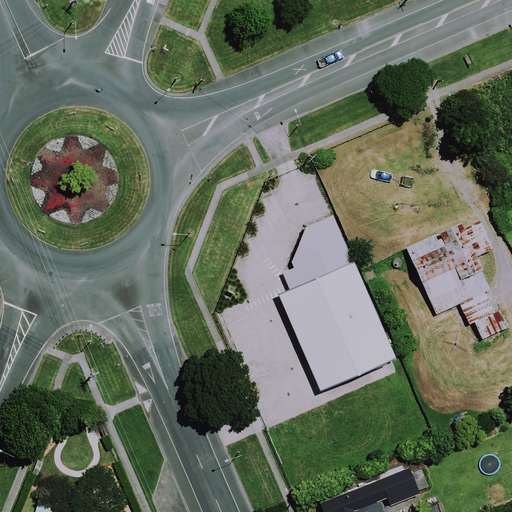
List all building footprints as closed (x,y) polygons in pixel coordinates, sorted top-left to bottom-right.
[(511,191),(501,196),(510,217),(511,216),(511,191)] [(477,338),(511,324),(511,313),(509,307),(494,313),(487,295),(489,294),(475,256),(489,251),(478,222),(407,249),(432,315),(457,306),(465,326),(472,324),(477,338)] [(273,310),(275,314),(269,317),(293,373),(348,348),(324,293),(285,310),(283,305),(273,310)] [(371,294),(354,301),(372,343),(389,336),(371,294)] [(390,511),(388,506),(418,494),(404,460),(317,497),(323,511),(390,511)] [(59,511),(62,505),(41,498),(36,511),(59,511)]
